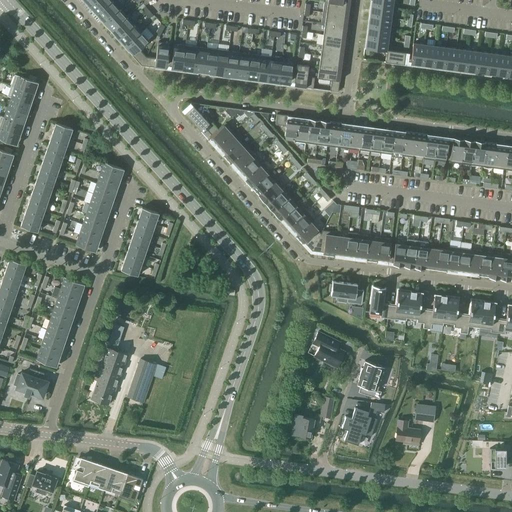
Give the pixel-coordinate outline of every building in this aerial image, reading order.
[(91,10),(95,15),(112,0),(95,0),(91,4),(89,6),(92,10),(91,10)] [(100,19),(103,22),(105,21),(119,8),(112,0),(95,15),(100,20),(100,19)] [(327,2),(326,13),(344,15),(346,4),(327,2)] [(371,4),(369,15),(372,15),(390,18),(392,8),(392,7),(373,5),(371,4)] [(106,27),(110,31),(126,16),(119,8),(105,21),(103,22),(106,26),(106,27)] [(344,15),(326,13),(323,12),(321,23),(324,24),(343,26),(344,15)] [(115,35),(118,39),(120,37),(134,24),(134,25),(136,23),(128,14),(126,16),(110,31),(114,36),(115,35)] [(369,15),(368,26),(370,26),(389,29),(390,18),(372,15),(369,15)] [(118,39),(125,47),(127,45),(141,32),(134,25),(134,24),(120,37),(118,39)] [(324,24),(323,34),(341,37),(343,26),(324,24)] [(368,26),(366,37),(369,37),(388,39),(389,29),(370,26),(368,26)] [(142,31),(149,38),(154,34),(147,27),(142,31)] [(127,51),(141,66),(146,57),(139,49),(148,41),(141,32),(127,45),(125,47),(128,50),(127,51)] [(323,34),(321,45),(340,48),(341,37),(323,34)] [(388,39),(369,37),(366,37),(365,48),(364,48),(369,49),(386,51),(386,50),(388,39)] [(146,57),(141,66),(155,68),(155,66),(166,68),(166,65),(169,43),(158,42),(155,58),(146,57)] [(410,64),(421,66),(421,63),(424,44),(413,43),(410,62),(410,64)] [(170,68),(182,70),(182,67),(184,49),(185,49),(185,46),(185,45),(174,44),(171,66),(170,68)] [(421,66),(432,67),(432,64),(435,46),(424,44),(421,63),(421,66)] [(321,45),(320,56),(338,58),(340,48),(321,45)] [(432,67),(442,68),(443,66),(445,47),(435,46),(432,64),(432,67)] [(197,73),(203,74),(206,48),(195,47),(195,50),(193,69),(192,71),(197,72),(197,73)] [(442,68),(453,70),(453,67),(456,48),(445,47),(443,66),(442,68)] [(209,74),(214,74),(214,72),(217,50),(206,48),(203,74),(209,75),(209,74)] [(453,70),(464,71),(464,69),(467,50),(456,48),(453,67),(453,70)] [(182,70),(192,71),(193,69),(195,50),(185,49),(184,49),(182,67),(182,70)] [(214,74),(225,76),(225,73),(228,51),(217,50),(214,72),(214,74)] [(386,51),(384,62),(403,64),(405,52),(386,50),(386,51)] [(464,71),(474,73),(475,70),(477,51),(467,50),(464,69),(464,71)] [(225,76),(235,77),(236,75),(238,56),(239,56),(239,53),(238,53),(228,51),(225,73),(225,76)] [(474,73),(485,74),(486,72),(488,53),(482,52),(477,51),(475,70),(474,73)] [(490,76),(496,77),(499,54),(488,53),(486,72),(485,74),(490,75),(490,76)] [(246,79),(257,80),(257,77),(260,55),(249,54),(248,58),(249,58),(246,76),(246,79)] [(502,76),(507,77),(507,74),(509,55),(499,54),(496,77),(502,77),(502,76)] [(257,80),(268,81),(268,79),(270,61),(271,61),(271,57),(260,55),(257,77),(257,80)] [(235,77),(246,79),(246,76),(249,58),(248,58),(239,56),(238,56),(236,75),(235,77)] [(270,61),(268,79),(268,81),(278,83),(279,80),(281,62),(281,58),(281,57),(271,56),(271,57),(271,61),(270,61)] [(319,65),(319,66),(337,69),(338,58),(320,56),(319,65)] [(279,80),(278,83),(289,84),(290,82),(292,63),(293,60),(292,60),(291,60),(281,58),(281,62),(279,80)] [(305,88),(313,89),(313,88),(314,77),(307,76),(308,65),(296,64),(294,82),(305,84),(305,88)] [(337,69),(319,66),(317,78),(331,80),(330,90),(329,91),(338,92),(339,80),(336,80),(337,69)] [(14,74),(10,86),(32,93),(32,91),(35,92),(38,82),(35,82),(37,78),(29,75),(28,79),(26,78),(14,74)] [(10,86),(7,96),(28,103),(29,101),(31,102),(33,96),(35,97),(36,93),(35,92),(32,91),(32,93),(10,86)] [(12,98),(9,108),(25,113),(25,112),(28,112),(30,106),(31,107),(33,103),(31,102),(29,101),(28,103),(7,96),(12,98)] [(192,105),(192,106),(184,113),(200,131),(209,123),(192,105)] [(237,112),(240,109),(226,107),(226,108),(224,110),(231,118),(237,113),(237,112)] [(0,116),(21,123),(22,122),(24,123),(26,117),(28,117),(29,113),(28,112),(25,112),(25,113),(9,108),(5,118),(0,116)] [(260,112),(267,120),(268,113),(260,112)] [(250,116),(255,121),(258,119),(253,113),(250,116)] [(293,137),(295,137),(297,120),(287,118),(287,115),(276,114),(275,124),(285,126),(284,136),(285,136),(293,137)] [(0,116),(0,127),(18,134),(18,132),(21,133),(23,127),(24,127),(26,123),(24,123),(22,122),(21,123),(0,116)] [(294,142),(305,143),(308,121),(297,120),(295,137),(294,142)] [(305,143),(316,144),(319,123),(308,121),(305,143)] [(316,144),(327,146),(330,124),(330,122),(329,122),(329,124),(319,123),(316,144)] [(327,146),(337,147),(340,125),(340,123),(330,122),(330,124),(327,146)] [(52,132),(52,133),(69,139),(72,129),(55,123),(54,126),(52,132)] [(209,137),(217,146),(233,131),(226,123),(209,137)] [(337,147),(348,149),(351,127),(341,126),(341,124),(340,123),(340,125),(337,147)] [(18,134),(0,127),(0,139),(14,144),(16,145),(19,137),(21,138),(22,133),(21,133),(18,132),(18,134)] [(348,149),(359,150),(362,128),(351,127),(348,149)] [(359,150),(369,152),(372,130),(362,128),(359,150)] [(268,129),(264,132),(269,137),(272,134),(268,129)] [(369,152),(380,153),(383,131),(372,130),(369,152)] [(222,155),(223,155),(224,154),(241,139),(233,131),(217,146),(224,153),(222,155)] [(391,154),(392,151),(391,151),(394,133),(383,131),(380,153),(391,154)] [(392,151),(402,152),(404,134),(405,132),(404,132),(404,134),(394,133),(391,151),(392,151)] [(413,157),(413,154),(415,135),(415,133),(405,132),(404,134),(402,152),(401,156),(413,157)] [(49,142),(48,143),(65,149),(69,139),(52,133),(51,136),(49,142)] [(413,154),(423,155),(426,137),(426,135),(415,133),(415,135),(413,154)] [(423,159),(434,160),(437,138),(426,137),(427,135),(426,135),(426,137),(423,155),(423,159)] [(437,138),(434,160),(445,162),(448,140),(437,138)] [(223,155),(230,163),(231,162),(248,147),(241,139),(224,154),(223,155)] [(274,143),(279,148),(282,145),(277,140),(274,143)] [(449,162),(460,164),(463,142),(452,140),(449,162)] [(460,164),(471,165),(474,143),(463,142),(460,164)] [(45,152),(45,154),(62,160),(65,149),(48,143),(47,146),(45,152)] [(471,165),(482,166),(484,145),(485,143),(484,143),(484,145),(474,143),(471,165)] [(482,166),(492,168),(495,146),(495,144),(485,143),(484,145),(482,166)] [(492,168),(503,169),(506,148),(496,146),(496,144),(495,144),(495,146),(492,168)] [(282,145),(279,148),(284,153),(287,150),(282,145)] [(0,149),(0,161),(7,164),(8,162),(10,163),(13,154),(11,153),(12,150),(5,147),(3,151),(0,149)] [(232,162),(239,170),(255,155),(248,147),(231,162),(230,163),(232,162)] [(503,169),(511,170),(511,148),(506,148),(503,169)] [(42,162),(41,164),(58,170),(62,160),(45,154),(44,156),(42,162)] [(239,170),(246,178),(262,163),(255,155),(239,170)] [(288,159),(293,164),(297,161),(292,156),(288,159)] [(0,161),(0,172),(4,174),(4,173),(7,173),(9,167),(10,168),(12,164),(10,163),(8,162),(7,164),(0,161)] [(297,161),(293,164),(298,169),(301,166),(297,161)] [(102,166),(100,172),(117,178),(120,179),(124,169),(121,168),(103,162),(102,166)] [(251,187),(252,187),(253,186),(269,171),(262,163),(246,178),(253,186),(251,187)] [(38,173),(38,174),(55,180),(58,170),(41,164),(40,167),(38,173)] [(252,187),(259,195),(260,194),(277,179),(269,171),(253,186),(252,187)] [(0,184),(1,183),(3,184),(5,178),(7,178),(8,174),(7,173),(4,173),(4,174),(0,172),(0,184)] [(100,172),(96,183),(114,189),(117,190),(120,179),(117,178),(100,172)] [(303,175),(308,180),(311,177),(306,172),(303,175)] [(35,183),(34,185),(51,191),(55,180),(38,174),(37,177),(35,183)] [(311,177),(308,180),(313,186),(316,183),(311,177)] [(260,194),(267,202),(284,187),(277,179),(260,194),(259,195),(260,194)] [(96,183),(93,193),(110,199),(113,200),(117,190),(114,189),(96,183)] [(31,193),(30,195),(48,201),(51,191),(34,185),(33,187),(31,193)] [(267,202),(275,210),(291,195),(284,187),(267,202)] [(317,191),(322,196),(325,193),(321,188),(317,191)] [(93,193),(89,203),(107,209),(109,210),(113,200),(110,199),(93,193)] [(325,193),(322,196),(327,202),(330,199),(325,193)] [(28,203),(27,205),(44,211),(48,201),(30,195),(30,197),(28,203)] [(275,210),(282,218),(296,206),(299,203),(291,195),(275,210)] [(89,203),(86,214),(103,220),(106,221),(109,210),(107,209),(89,203)] [(24,214),(23,216),(41,221),(44,211),(27,205),(26,207),(24,214)] [(282,218),(289,226),(303,214),(296,206),(282,218)] [(141,207),(138,218),(155,224),(157,217),(159,213),(141,207)] [(86,214),(82,224),(100,230),(102,231),(106,221),(103,220),(86,214)] [(295,235),(296,234),(310,222),(303,214),(289,226),(296,234),(295,235)] [(41,221),(23,216),(23,218),(22,220),(20,226),(37,232),(41,221)] [(138,218),(134,228),(151,234),(155,224),(138,218)] [(304,242),(311,251),(320,233),(310,222),(296,234),(295,235),(303,244),(304,242)] [(82,224),(79,234),(96,240),(99,241),(102,231),(100,230),(82,224)] [(134,228),(131,239),(148,244),(151,234),(134,228)] [(334,256),(334,254),(336,235),(337,236),(337,232),(326,231),(322,230),(320,233),(311,251),(323,252),(322,254),(334,256)] [(96,240),(79,234),(76,243),(75,245),(75,244),(75,245),(93,251),(95,252),(99,241),(96,240)] [(334,254),(345,255),(347,237),(337,236),(336,235),(334,254)] [(366,260),(376,261),(377,259),(380,238),(368,236),(368,240),(366,258),(366,260)] [(345,255),(355,257),(358,238),(347,237),(345,255)] [(365,260),(366,260),(366,258),(368,240),(358,238),(355,257),(366,258),(365,260)] [(377,259),(376,261),(377,261),(377,259),(388,261),(391,239),(380,238),(377,259)] [(131,239),(127,249),(144,255),(148,244),(131,239)] [(392,261),(403,263),(406,245),(407,241),(395,240),(392,261)] [(403,263),(414,264),(416,246),(406,245),(403,263)] [(424,268),(425,266),(427,248),(416,246),(414,264),(424,266),(424,268)] [(446,269),(457,270),(460,248),(448,247),(448,250),(446,269),(446,271),(446,269)] [(424,268),(435,269),(435,267),(438,249),(427,248),(425,266),(424,268)] [(457,270),(467,272),(470,250),(460,248),(457,270)] [(127,249),(124,259),(141,265),(144,255),(127,249)] [(435,269),(446,271),(446,269),(448,250),(438,249),(435,267),(435,269)] [(477,275),(478,275),(478,273),(481,251),(470,250),(467,272),(478,273),(477,275)] [(478,275),(489,276),(489,274),(492,253),(481,251),(478,273),(478,275)] [(489,274),(499,276),(502,254),(492,253),(489,274),(489,276),(489,274)] [(499,276),(510,277),(511,263),(511,255),(502,254),(499,276)] [(6,266),(5,269),(22,274),(26,264),(9,258),(7,264),(6,266)] [(141,265),(124,259),(120,270),(137,275),(141,265)] [(3,277),(2,279),(19,285),(24,287),(25,284),(20,282),(22,274),(5,269),(5,271),(3,277)] [(64,277),(60,287),(78,293),(81,294),(84,284),(82,283),(64,277),(63,277),(64,277)] [(0,284),(0,289),(15,295),(19,285),(2,279),(1,281),(0,284)] [(338,296),(347,297),(346,302),(361,304),(363,290),(356,289),(357,284),(347,283),(342,282),(332,281),(332,284),(329,284),(328,291),(331,292),(330,295),(338,296)] [(387,318),(389,305),(382,304),(384,288),(372,286),(371,296),(370,296),(369,303),(370,303),(369,309),(381,311),(380,317),(387,318)] [(60,287),(57,298),(75,304),(77,305),(81,294),(78,293),(60,287)] [(0,301),(12,305),(15,295),(0,289),(0,301)] [(395,312),(406,313),(409,291),(397,290),(395,306),(389,305),(387,318),(394,319),(395,312)] [(409,291),(406,313),(417,315),(416,322),(424,323),(425,310),(419,309),(421,293),(409,291)] [(443,318),(446,296),(434,295),(432,311),(425,310),(424,323),(431,324),(432,317),(443,318)] [(458,298),(446,296),(443,318),(454,320),(453,327),(460,328),(462,315),(456,314),(458,298)] [(57,298),(53,308),(71,314),(74,315),(77,305),(75,304),(57,298)] [(469,322),(480,323),(483,301),(471,299),(469,315),(462,315),(460,328),(468,329),(469,322)] [(0,312),(8,316),(12,305),(0,301),(0,312)] [(490,332),(497,333),(499,319),(492,319),(494,303),(483,301),(480,323),(491,324),(490,332)] [(505,326),(511,327),(511,304),(507,304),(505,320),(499,319),(497,333),(504,334),(505,326)] [(53,308),(50,318),(68,325),(70,325),(74,315),(71,314),(53,308)] [(0,324),(5,326),(8,316),(0,312),(0,324)] [(50,318),(46,329),(64,335),(67,336),(70,325),(68,325),(50,318)] [(46,329),(43,339),(61,345),(63,346),(67,336),(64,335),(46,329)] [(314,356),(336,367),(344,351),(336,348),(339,341),(318,331),(312,343),(319,346),(314,356)] [(43,339),(39,349),(57,356),(60,356),(63,346),(61,345),(43,339)] [(107,347),(99,368),(95,380),(97,380),(91,399),(107,404),(112,391),(114,392),(122,368),(127,354),(107,347)] [(57,356),(39,349),(36,360),(35,359),(35,360),(53,366),(56,367),(60,356),(57,356)] [(14,365),(21,367),(22,364),(26,366),(27,362),(17,358),(14,365)] [(140,358),(137,368),(127,397),(143,402),(154,368),(156,364),(140,358)] [(362,367),(362,368),(359,377),(360,377),(358,384),(364,387),(362,393),(379,399),(382,392),(375,390),(377,383),(379,383),(382,374),(380,373),(382,368),(383,366),(366,360),(363,368),(362,367)] [(44,373),(30,368),(28,375),(21,372),(20,375),(17,374),(13,384),(17,385),(16,388),(24,391),(23,394),(28,396),(29,393),(42,397),(47,381),(41,379),(44,373)] [(90,370),(87,377),(93,379),(96,372),(90,370)] [(491,381),(492,372),(482,371),(481,380),(491,381)] [(324,396),(320,415),(330,417),(333,398),(324,396)] [(354,407),(351,418),(345,416),(341,427),(347,429),(345,434),(359,439),(361,433),(371,436),(377,419),(374,418),(376,411),(384,412),(385,405),(385,404),(371,402),(370,410),(369,412),(358,409),(354,407)] [(416,404),(414,419),(432,421),(434,406),(416,404)] [(313,419),(302,417),(302,414),(294,413),(290,434),(310,438),(314,419),(313,419)] [(406,428),(407,421),(398,420),(397,427),(395,440),(407,441),(407,444),(417,445),(419,430),(406,428)] [(503,447),(490,447),(490,469),(498,469),(498,466),(505,467),(505,456),(509,456),(510,445),(503,445),(503,447)] [(72,481),(88,487),(96,462),(90,460),(80,457),(77,466),(72,481)] [(1,495),(13,500),(22,475),(21,475),(15,473),(18,465),(2,459),(0,466),(0,483),(5,485),(1,495)] [(89,484),(104,489),(108,477),(111,467),(101,464),(96,462),(88,487),(89,484)] [(118,497),(127,473),(121,471),(111,467),(108,477),(104,489),(119,494),(118,497)] [(25,486),(31,488),(32,484),(37,486),(35,492),(45,495),(47,489),(52,491),(56,478),(37,471),(35,476),(29,474),(25,486)] [(127,473),(118,497),(134,502),(139,487),(142,478),(132,474),(127,473)]
